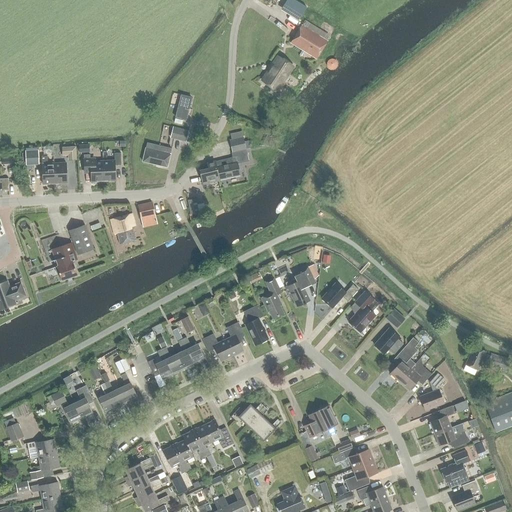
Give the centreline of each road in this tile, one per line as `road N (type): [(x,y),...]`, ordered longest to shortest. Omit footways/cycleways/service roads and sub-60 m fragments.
road 1 (unclassified): [(0,203),(148,194),(182,183),(222,124),(233,29),(245,0)]
road 2 (residential): [(253,371),(110,450),(97,465),(105,511)]
road 3 (residential): [(425,511),(391,422),(324,365)]
